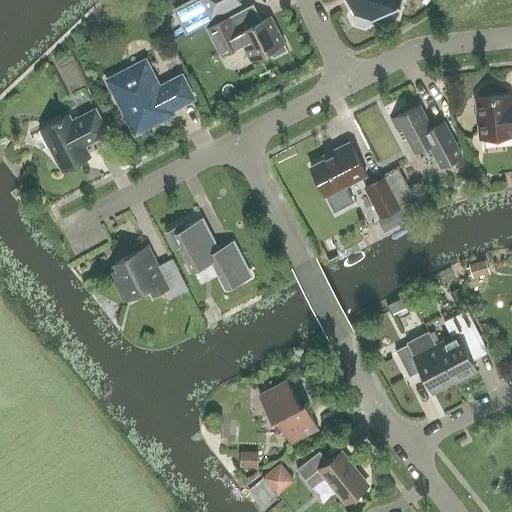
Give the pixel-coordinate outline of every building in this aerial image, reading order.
[(202,0),(203,0),(177,13),(183,23),(188,33),(188,34),(210,23),(209,22),(207,19),(224,11),(240,2),(238,0),(202,0)] [(401,0),(346,0),(353,12),(351,17),(355,23),(365,27),(372,23),(373,18),(399,5),(400,5),(401,0)] [(230,17),(208,28),(222,54),(243,43),(252,60),(269,50),(273,57),(287,50),(270,17),(238,33),(230,17)] [(191,42),(185,40),(176,43),(179,51),(187,53),(192,49),(191,42)] [(62,56),(75,88),(86,83),(73,52),(62,56)] [(194,98),(182,75),(160,87),(146,60),(108,80),(135,133),(173,113),(171,110),(194,98)] [(511,102),(511,103),(510,95),(478,98),(479,111),(477,114),(477,122),(481,125),(482,138),(511,134),(511,102)] [(457,147),(444,122),(432,128),(420,105),(392,120),(403,141),(408,138),(415,151),(429,144),(436,157),(442,168),(463,157),(457,147)] [(107,133),(95,110),(72,122),(69,116),(62,119),(62,117),(58,119),(59,120),(42,129),(44,132),(41,133),(48,146),(50,145),(63,170),(90,156),(83,143),(90,139),(91,141),(107,133)] [(350,142),(331,151),(333,155),(311,166),(326,196),(329,194),(332,196),(339,193),(340,189),(367,175),(350,142)] [(400,207),(384,177),(365,187),(381,217),(400,207)] [(183,222),(166,231),(175,248),(179,245),(193,271),(213,261),(227,289),(250,277),(232,241),(217,249),(201,218),(185,226),(183,222)] [(159,266),(148,245),(114,262),(115,264),(116,263),(132,296),(149,287),(153,295),(165,289),(171,299),(188,290),(173,259),(159,266)] [(490,274),(486,261),(470,265),(473,279),(490,274)] [(460,289),(450,294),(456,304),(465,299),(460,289)] [(410,294),(389,304),(394,314),(415,304),(410,294)] [(444,321),(453,337),(437,345),(436,346),(454,380),(476,369),(465,347),(482,338),(467,309),(466,309),(468,313),(457,319),(455,315),(444,321)] [(421,370),(432,391),(454,380),(436,346),(437,345),(430,333),(396,350),(410,376),(421,370)] [(300,405),(288,381),(259,395),(279,432),(284,430),(290,442),(318,427),(305,402),(300,405)] [(368,486),(340,451),(328,461),(320,451),(297,469),(306,480),(296,488),(302,495),(326,476),(347,502),(368,486)] [(258,453),(241,453),(241,468),(257,468),(258,453)] [(280,462),(262,476),(263,477),(275,493),(293,479),(280,462)] [(263,477),(248,489),(260,505),(275,493),(263,477)]
